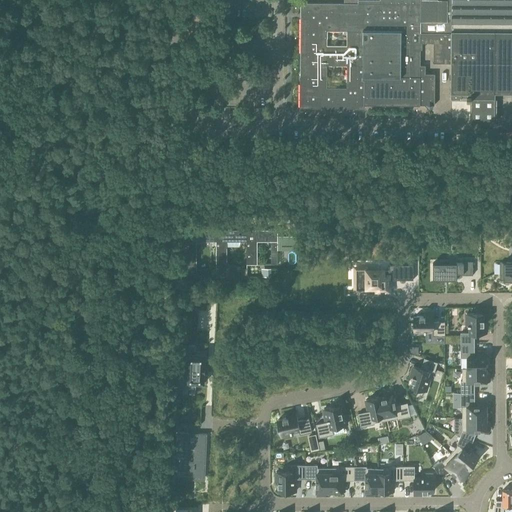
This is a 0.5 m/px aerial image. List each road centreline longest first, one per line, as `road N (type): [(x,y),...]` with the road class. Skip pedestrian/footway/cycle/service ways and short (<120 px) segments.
road 1 (residential): [(266,424),(266,411),(281,400),(398,372),(406,301),(497,301)]
road 2 (unclassified): [(178,0),(166,270)]
road 3 (residential): [(475,502),(265,503)]
road 4 (residential): [(497,301),(502,470)]
